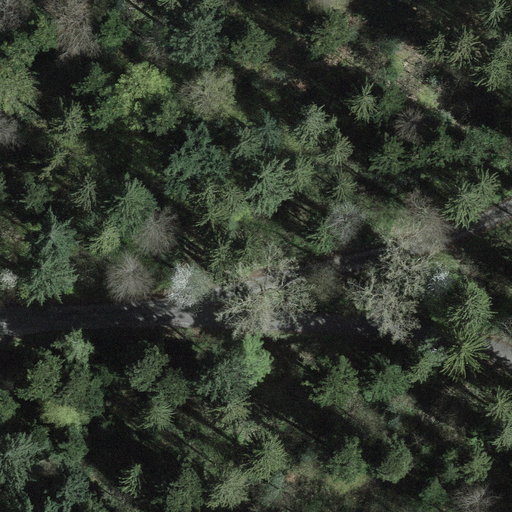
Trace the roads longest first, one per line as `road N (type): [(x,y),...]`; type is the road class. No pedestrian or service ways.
road 1 (residential): [(511,206),(416,245),(163,310)]
road 2 (tertiary): [(511,355),(433,332),(163,310)]
road 3 (tertiary): [(163,310),(0,310)]
